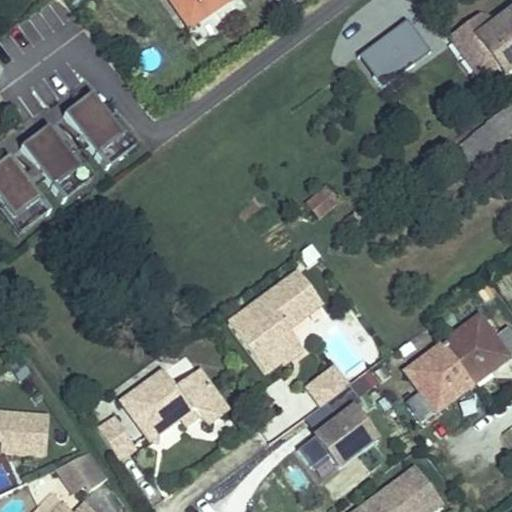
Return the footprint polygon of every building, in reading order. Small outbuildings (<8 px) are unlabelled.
[(74,0),(69,4),(76,13),(93,0),(74,0)] [(168,0),(182,20),(209,0),(168,0)] [(209,0),(182,20),(189,29),(227,0),(209,0)] [(276,0),(287,15),(305,0),(276,0)] [(479,19),(450,39),(481,82),(498,70),(504,78),(511,72),(511,12),(498,23),(479,19)] [(420,71),(409,56),(394,66),(405,82),(420,71)] [(394,66),(374,81),(385,96),(405,82),(394,66)] [(90,150),(107,173),(138,150),(118,124),(114,126),(93,98),(66,118),(81,138),(76,142),(85,154),(90,150)] [(456,152),(467,166),(482,155),(475,146),(491,133),(498,143),(511,132),(511,113),(509,109),(454,149),(456,152)] [(52,215),(34,192),(47,183),(64,206),(94,183),(74,156),(71,159),(49,130),(22,151),(38,171),(25,180),(10,160),(0,167),(0,203),(4,209),(1,211),(21,238),(52,215)] [(475,146),(482,155),(498,143),(491,133),(475,146)] [(460,172),(467,166),(456,152),(449,157),(460,172)] [(335,203),(322,189),(316,194),(329,208),(335,203)] [(329,208),(316,194),(303,205),(317,220),(329,208)] [(353,216),(352,214),(343,221),(351,231),(359,225),(363,229),(369,225),(360,212),(353,216)] [(298,273),(229,323),(264,372),(280,361),(277,356),(297,342),(288,329),(281,320),(296,309),(303,318),(321,304),(298,273)] [(288,329),(303,318),(296,309),(281,320),(288,329)] [(491,339),(476,320),(403,374),(418,394),(405,403),(421,424),(449,403),(448,401),(489,370),(491,372),(511,356),(511,339),(504,329),(491,339)] [(302,349),(297,342),(277,356),(280,361),(282,364),(302,349)] [(303,387),(318,407),(324,403),(348,386),(332,365),(303,387)] [(200,410),(202,413),(207,421),(225,408),(197,370),(175,386),(163,370),(121,400),(149,439),(178,418),(190,409),(200,410)] [(449,403),(491,372),(489,370),(448,401),(449,403)] [(360,397),(378,387),(370,372),(352,382),(360,397)] [(309,468),(326,455),(336,468),(374,440),(351,409),(360,403),(348,386),(324,403),(336,420),(296,449),(309,468)] [(184,426),(202,413),(200,410),(190,409),(178,418),(184,426)] [(0,441),(6,442),(5,452),(46,455),(50,417),(0,412),(0,441)] [(113,418),(97,431),(119,458),(135,446),(113,418)] [(113,481),(94,456),(75,465),(90,485),(97,493),(113,481)] [(90,485),(75,465),(61,471),(79,494),(90,485)] [(419,469),(369,506),(373,511),(436,511),(445,506),(419,469)] [(356,470),(331,492),(342,505),(368,483),(356,470)] [(111,511),(97,497),(86,508),(75,498),(61,511),(111,511)]
